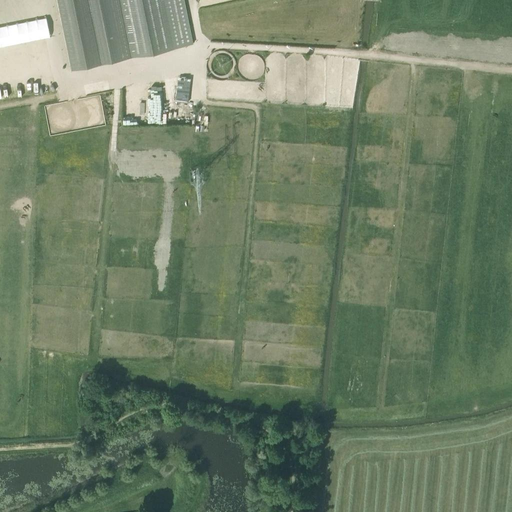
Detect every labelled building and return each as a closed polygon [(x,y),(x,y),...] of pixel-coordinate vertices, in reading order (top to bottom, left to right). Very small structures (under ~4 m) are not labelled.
[(58,0),(72,68),(193,43),(183,0),(58,0)] [(215,29),(215,40),(335,45),(335,35),(215,29)] [(188,103),(192,77),(179,75),(175,100),(188,103)] [(0,144),(14,145),(15,125),(0,124),(0,144)] [(0,147),(0,167),(13,168),(14,148),(0,147)] [(0,189),(12,190),(13,169),(0,169),(0,189)] [(0,216),(11,217),(12,197),(0,196),(0,216)] [(11,220),(0,219),(0,239),(10,240),(11,220)] [(0,262),(9,263),(10,243),(0,242),(0,262)] [(0,285),(18,286),(19,266),(0,265),(0,285)] [(0,288),(0,309),(17,310),(17,289),(0,288)] [(0,332),(16,333),(16,312),(0,311),(0,332)] [(16,335),(0,334),(0,355),(15,356),(16,335)] [(0,378),(14,379),(15,358),(0,357),(0,378)] [(0,401),(13,402),(14,382),(0,381),(0,401)] [(0,404),(0,424),(12,425),(13,405),(0,404)] [(161,473),(157,477),(160,480),(164,476),(166,478),(169,476),(173,475),(174,471),(177,462),(172,457),(163,459),(159,459),(158,463),(155,466),(161,473)]
